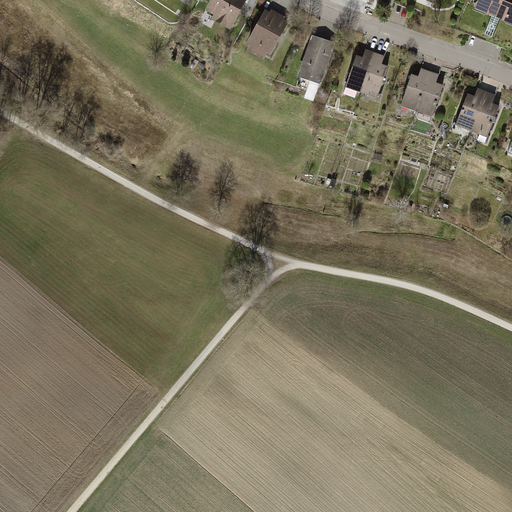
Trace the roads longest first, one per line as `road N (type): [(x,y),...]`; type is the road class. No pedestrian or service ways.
road 1 (track): [(75,511),(286,265)]
road 2 (track): [(286,265),(0,113)]
road 3 (track): [(286,265),(383,280),(511,328)]
road 4 (residential): [(293,0),(511,78)]
